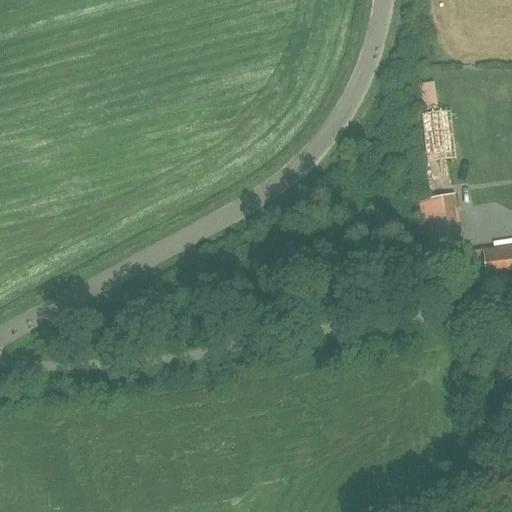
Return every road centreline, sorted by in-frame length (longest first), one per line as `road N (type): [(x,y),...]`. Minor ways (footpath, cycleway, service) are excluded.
road 1 (unclassified): [(0,329),(247,198),(298,161),(354,93),(372,57),(382,0)]
road 2 (unclassified): [(0,364),(142,363),(511,300)]
